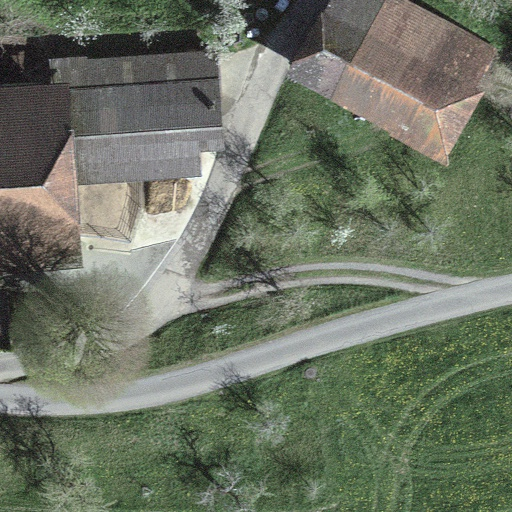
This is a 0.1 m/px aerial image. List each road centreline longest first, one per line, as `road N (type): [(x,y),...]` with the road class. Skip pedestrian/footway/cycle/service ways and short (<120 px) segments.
road 1 (unclassified): [(511,290),(163,390),(75,402),(0,396)]
road 2 (track): [(0,369),(92,350),(157,316),(207,239),(282,53),(314,0)]
road 3 (track): [(157,316),(235,288),(356,275),(441,286),(458,301)]
road 4 (track): [(282,53),(136,41),(0,56)]
